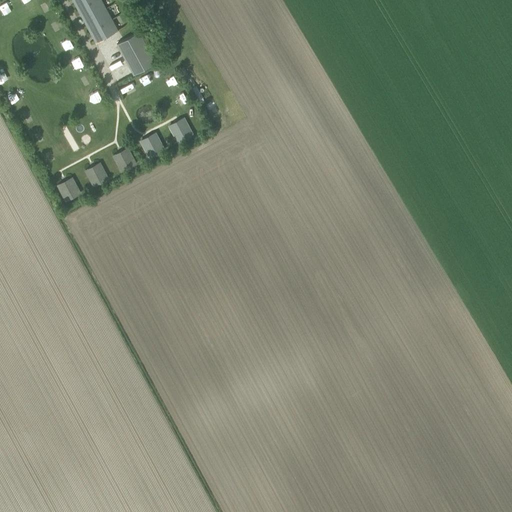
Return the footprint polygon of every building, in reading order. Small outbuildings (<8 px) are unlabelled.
[(72,0),(95,42),(118,30),(101,0),(72,0)] [(116,43),(133,74),(155,62),(138,31),(116,43)] [(0,80),(1,83),(9,78),(6,73),(0,76),(0,80)] [(81,75),(83,83),(92,81),(90,73),(81,75)] [(91,102),(102,97),(98,89),(88,94),(91,102)] [(9,95),(14,102),(21,97),(16,90),(9,95)] [(184,133),(173,139),(179,150),(193,142),(190,138),(187,139),(184,133)] [(157,147),(146,153),(152,164),(167,157),(164,152),(161,154),(157,147)] [(51,149),(43,153),(49,164),(57,159),(51,149)] [(114,160),(121,171),(135,164),(129,152),(114,160)] [(87,174),(93,186),(107,178),(101,167),(87,174)] [(59,189),(66,201),(80,193),(74,181),(59,189)]
